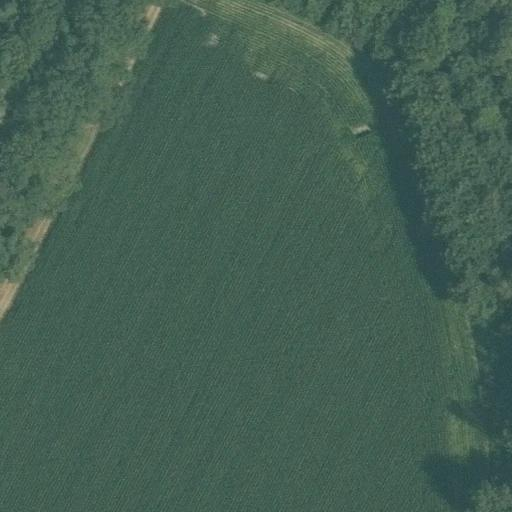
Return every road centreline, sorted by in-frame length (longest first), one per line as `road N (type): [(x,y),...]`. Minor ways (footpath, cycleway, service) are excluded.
road 1 (track): [(152,0),(0,311)]
road 2 (tertiary): [(511,138),(450,0)]
